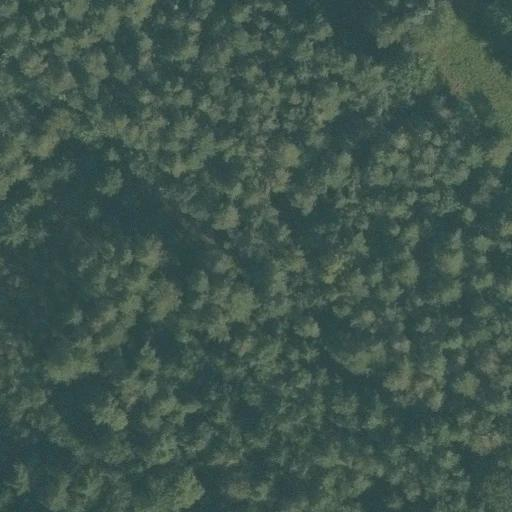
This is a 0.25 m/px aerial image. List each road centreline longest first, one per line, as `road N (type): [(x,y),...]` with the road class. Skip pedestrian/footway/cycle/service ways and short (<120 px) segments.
road 1 (track): [(0,46),(511,475)]
road 2 (track): [(215,228),(469,0)]
